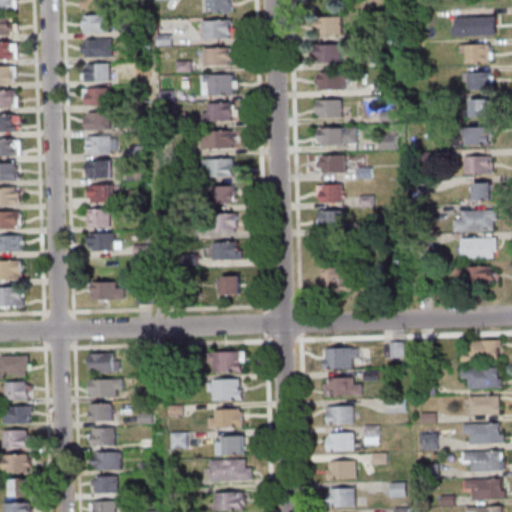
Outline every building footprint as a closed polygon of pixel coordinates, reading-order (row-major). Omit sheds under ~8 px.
[(0,9),(0,0),(22,0),(22,7),(19,7),(19,9),(0,9)] [(82,0),(82,8),(103,8),(102,0),(82,0)] [(212,0),(235,0),(235,10),(212,11),(212,0)] [(87,15),(114,15),(114,32),(87,32),(87,15)] [(346,16),(347,34),(327,35),(327,25),(320,25),(320,17),(346,16)] [(457,37),(457,28),(461,28),(461,17),(501,16),(501,36),(457,37)] [(0,17),(16,17),(17,23),(18,23),(18,30),(17,30),(17,34),(0,34),(0,17)] [(207,20),(236,20),(236,37),(207,37),(207,20)] [(383,39),(382,24),(398,24),(398,39),(383,39)] [(163,34),(176,34),(176,45),(163,44),(163,34)] [(88,39),(115,39),(115,55),(88,55),(88,39)] [(0,58),(0,42),(15,42),(15,43),(22,43),(22,58),(0,58)] [(470,64),(470,53),(465,53),(464,44),(494,43),(495,63),(470,64)] [(321,45),(346,44),(347,62),(321,63),(321,45)] [(209,47),(236,46),(236,64),(209,65),(209,47)] [(375,57),(389,57),(389,67),(375,67),(375,57)] [(182,61),(195,61),(195,71),(182,71),(182,61)] [(91,64),(113,64),(114,79),(92,80),(91,64)] [(22,76),(19,76),(19,82),(0,82),(0,65),(21,65),(22,76)] [(323,71),(357,71),(357,79),(351,79),(352,90),(324,90),(323,71)] [(472,72),(496,71),(496,81),(491,81),(491,89),(473,89),(472,72)] [(208,75),(239,75),(239,95),(208,95),(208,75)] [(386,77),(400,77),(401,94),(386,94),(386,77)] [(90,88),(115,87),(115,104),(90,106),(90,88)] [(0,107),(0,90),(19,90),(19,96),(23,96),(23,107),(0,107)] [(165,90),(179,90),(179,100),(165,100),(165,90)] [(437,106),(420,106),(420,96),(436,96),(437,106)] [(475,116),(475,98),(493,98),(494,116),(475,116)] [(321,99),(347,99),(347,117),(324,117),(324,114),(322,114),(321,99)] [(208,103),(238,103),(238,120),(208,120),(208,103)] [(384,112),(395,111),(395,108),(399,108),(400,121),(385,121),(384,112)] [(90,112),(115,112),(115,128),(91,128),(90,112)] [(0,114),(24,114),(25,130),(0,130),(0,114)] [(184,117),(196,116),(197,127),(184,127),(184,117)] [(455,145),(455,135),(467,134),(467,126),(497,126),(498,136),(495,136),(495,144),(455,145)] [(323,128),(361,127),(362,142),(350,143),(350,145),(326,145),(326,141),(323,141),(323,128)] [(206,131),(237,132),(237,150),(206,149),(206,131)] [(384,134),(401,134),(402,150),(384,150),(384,134)] [(92,136),(117,136),(117,153),(92,153),(92,136)] [(25,140),(26,156),(0,156),(0,139),(19,139),(19,140),(25,140)] [(135,147),(148,146),(149,156),(135,157),(135,147)] [(420,170),(420,152),(435,151),(435,169),(420,170)] [(326,161),(326,155),(350,154),(351,171),(327,172),(327,168),(323,168),(323,161),(326,161)] [(498,173),(470,173),(470,155),(495,155),(495,162),(498,162),(498,173)] [(214,159),(238,159),(238,175),(214,175),(214,159)] [(94,161),(115,161),(115,176),(94,176),(94,161)] [(0,162),(20,162),(20,165),(22,165),(22,180),(0,180),(0,162)] [(132,164),(149,163),(149,179),(132,179),(132,164)] [(362,168),(377,167),(377,178),(362,179),(362,168)] [(185,174),(199,174),(199,184),(186,184),(185,174)] [(479,199),(478,183),(496,182),(496,199),(479,199)] [(216,185),(236,184),(237,203),(216,203),(216,185)] [(321,184),(348,184),(348,202),(326,202),(325,195),(321,195),(321,184)] [(95,185),(115,185),(115,202),(95,202),(95,185)] [(0,187),(20,187),(20,204),(0,204),(0,187)] [(134,190),(148,190),(148,204),(134,204),(134,190)] [(364,196),(379,195),(380,206),(364,206),(364,196)] [(187,202),(200,203),(200,212),(187,212),(187,202)] [(93,208),(115,208),(115,226),(93,226),(93,208)] [(459,232),(459,219),(467,219),(467,210),(502,209),(502,220),(499,220),(499,231),(459,232)] [(324,210),(354,210),(354,227),(328,228),(328,224),(324,224),(324,210)] [(24,225),(21,225),(21,227),(0,227),(0,212),(24,211),(24,225)] [(217,213),(243,212),(243,230),(218,231),(217,213)] [(386,214),(403,214),(403,231),(386,231),(386,214)] [(188,227),(202,227),(201,238),(188,238),(188,227)] [(94,233),(117,232),(118,248),(95,250),(94,233)] [(421,252),(421,235),(438,234),(439,251),(421,252)] [(4,251),(4,245),(0,245),(0,238),(4,238),(4,235),(26,235),(27,250),(4,251)] [(466,258),(465,238),(502,237),(502,251),(499,251),(499,257),(466,258)] [(219,242),(248,242),(247,258),(219,258),(219,242)] [(139,244),(153,244),(153,253),(139,253),(139,244)] [(190,254),(202,254),(201,266),(189,265),(190,254)] [(0,261),(26,261),(26,278),(0,279),(0,261)] [(348,283),(358,283),(358,279),(372,279),(372,294),(358,294),(358,290),(349,290),(349,293),(326,293),(326,267),(348,266),(348,283)] [(496,271),(498,271),(499,278),(496,278),(496,283),(469,284),(469,277),(462,277),(461,267),(496,266),(496,271)] [(222,276),(245,276),(245,292),(222,293),(222,276)] [(421,280),(437,279),(437,294),(421,294),(421,280)] [(97,281),(129,281),(129,298),(98,299),(97,281)] [(1,305),(1,302),(0,302),(0,291),(1,291),(1,288),(28,287),(28,304),(1,305)] [(140,288),(155,287),(156,303),(141,303),(140,288)] [(170,288),(185,287),(185,303),(171,304),(170,288)] [(470,340),(502,339),(503,359),(463,360),(463,350),(470,350),(470,340)] [(391,340),(391,357),(407,356),(406,340),(391,340)] [(323,348),(323,368),(355,368),(355,358),(361,358),(360,348),(323,348)] [(213,362),(213,352),(250,351),(250,361),(247,361),(247,371),(220,372),(219,362),(213,362)] [(148,366),(148,352),(158,352),(158,366),(148,366)] [(94,367),(94,353),(118,353),(118,361),(125,360),(125,370),(119,370),(119,372),(97,373),(96,367),(94,367)] [(174,353),(188,353),(188,366),(174,367),(174,353)] [(5,355),(33,355),(33,369),(30,369),(30,372),(0,372),(0,358),(5,358),(5,355)] [(463,367),(463,377),(470,377),(470,387),(504,386),(503,366),(463,367)] [(365,370),(365,378),(382,377),(381,369),(365,370)] [(187,385),(173,385),(173,377),(187,376),(187,385)] [(325,378),(325,396),(365,394),(365,382),(356,382),(355,377),(325,378)] [(128,388),(121,388),(121,396),(98,396),(98,392),(95,393),(94,379),(127,378),(128,388)] [(247,389),(248,399),(219,400),(218,390),(213,390),(212,382),(218,382),(218,380),(244,379),(244,389),(247,389)] [(33,384),(33,398),(10,399),(10,382),(30,381),(30,384),(33,384)] [(436,384),(437,393),(425,394),(424,384),(436,384)] [(158,388),(158,398),(144,398),(143,389),(158,388)] [(471,395),(472,413),(504,412),(503,394),(471,395)] [(389,397),(390,412),(406,411),(406,398),(389,397)] [(95,404),(117,403),(117,420),(95,421),(95,404)] [(174,405),(188,405),(188,415),(174,415),(174,405)] [(328,406),(329,424),(356,423),(356,405),(328,406)] [(10,406),(37,406),(37,413),(33,413),(33,421),(10,422),(10,406)] [(215,418),(221,418),(221,410),(245,409),(245,412),(248,412),(248,426),(215,427),(215,418)] [(419,411),(420,422),(437,421),(437,410),(419,411)] [(145,423),(145,413),(158,412),(158,423),(145,423)] [(464,422),(465,431),(473,431),(473,443),(508,442),(508,432),(502,432),(502,422),(464,422)] [(366,424),(366,443),(381,443),(381,424),(366,424)] [(96,428),(119,427),(120,444),(97,445),(96,428)] [(31,430),(32,447),(9,447),(8,430),(31,430)] [(327,432),(328,450),(358,449),(356,431),(327,432)] [(176,449),(176,433),(191,432),(192,448),(176,449)] [(422,433),(438,432),(438,448),(422,449),(422,433)] [(221,441),(226,441),(226,437),(249,436),(250,453),(222,454),(221,441)] [(145,439),(159,439),(159,448),(146,448),(145,439)] [(464,451),(464,461),(473,461),(474,469),(507,468),(506,449),(464,451)] [(126,468),(100,469),(100,464),(97,464),(97,457),(100,457),(100,452),(125,451),(126,468)] [(372,452),(373,463),(389,462),(388,452),(372,452)] [(8,472),(8,454),(32,454),(32,471),(8,472)] [(257,468),(258,479),(216,481),(216,474),(211,474),(211,469),(216,469),(216,460),(251,459),(251,468),(257,468)] [(327,460),(328,478),(358,477),(358,459),(327,460)] [(423,462),(440,462),(440,478),(423,478),(423,462)] [(159,471),(147,472),(146,463),(159,463),(159,471)] [(101,476),(123,476),(123,493),(101,493),(101,476)] [(205,484),(188,485),(188,476),(205,476),(205,484)] [(15,479),(34,478),(34,496),(15,496),(15,479)] [(464,480),(465,491),(473,490),(473,498),(506,497),(505,478),(464,480)] [(391,482),(391,496),(407,495),(407,482),(391,482)] [(176,487),(189,487),(190,497),(176,497),(176,487)] [(328,489),(328,506),(358,505),(357,488),(328,489)] [(248,492),(249,508),(221,509),(221,493),(248,492)] [(441,495),(441,504),(456,504),(455,495),(441,495)] [(119,501),(119,511),(99,511),(99,501),(119,501)] [(9,511),(9,502),(34,502),(34,511),(9,511)]
